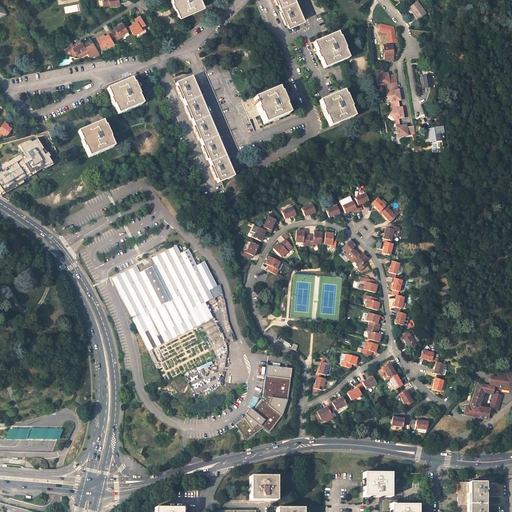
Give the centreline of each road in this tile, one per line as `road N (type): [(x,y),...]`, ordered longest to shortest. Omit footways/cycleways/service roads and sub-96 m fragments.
road 1 (residential): [(0,81),(8,91),(158,59),(188,48),(239,0)]
road 2 (residential): [(258,266),(249,279),(255,323),(303,364),(297,442)]
road 3 (primary): [(111,437),(108,344),(60,249)]
road 4 (primary): [(54,255),(96,341),(98,437)]
road 5 (residential): [(314,130),(263,0)]
road 6 (residential): [(382,0),(402,24),(419,113)]
road 7 (tertiary): [(99,493),(216,467)]
